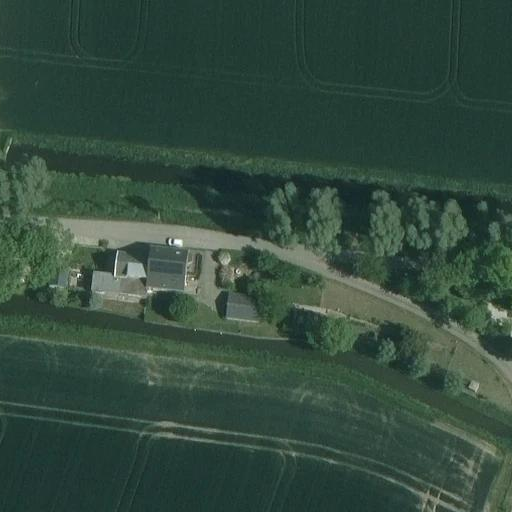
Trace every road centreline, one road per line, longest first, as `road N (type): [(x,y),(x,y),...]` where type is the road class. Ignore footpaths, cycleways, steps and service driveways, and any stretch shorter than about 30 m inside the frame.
road 1 (track): [(0,329),(352,379),(511,453),(490,511)]
road 2 (track): [(511,243),(0,187)]
road 3 (track): [(0,127),(511,183)]
road 4 (tertiary): [(281,250),(0,221)]
road 5 (unclassified): [(511,368),(430,314),(281,250)]
road 6 (tertiary): [(511,275),(281,250)]
